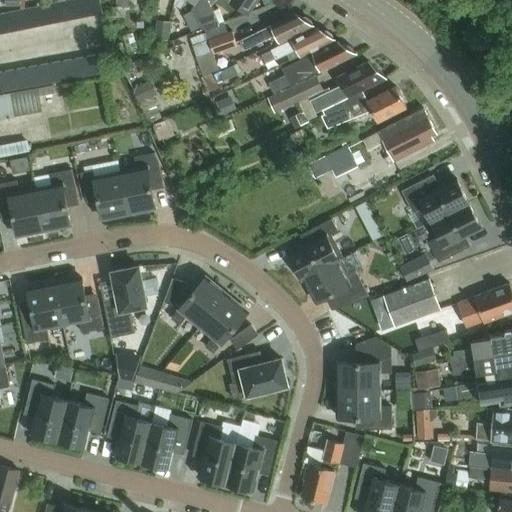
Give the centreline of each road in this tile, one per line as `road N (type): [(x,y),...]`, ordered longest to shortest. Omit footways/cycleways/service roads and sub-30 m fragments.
road 1 (unclassified): [(0,263),(168,236),(223,254),(269,289),(299,323),(313,355),(280,511)]
road 2 (tertiary): [(511,185),(453,79),(409,34),(357,0)]
road 3 (unclassified): [(234,511),(0,451)]
